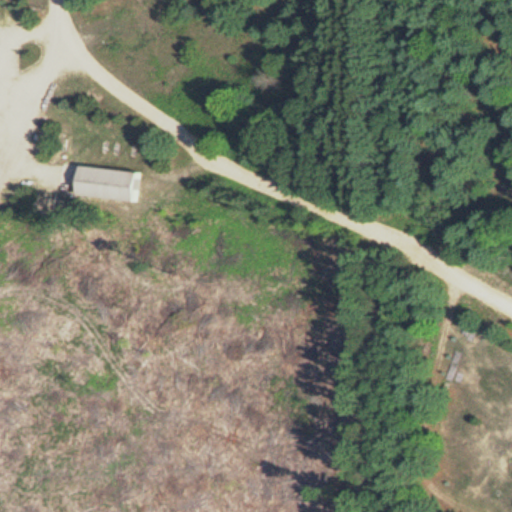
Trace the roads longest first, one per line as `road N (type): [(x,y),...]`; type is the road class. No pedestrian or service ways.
road 1 (residential): [(56,0),(91,71),(164,129),(511,306)]
road 2 (track): [(324,210),(294,252),(262,270),(225,274),(119,236),(19,251),(0,267)]
